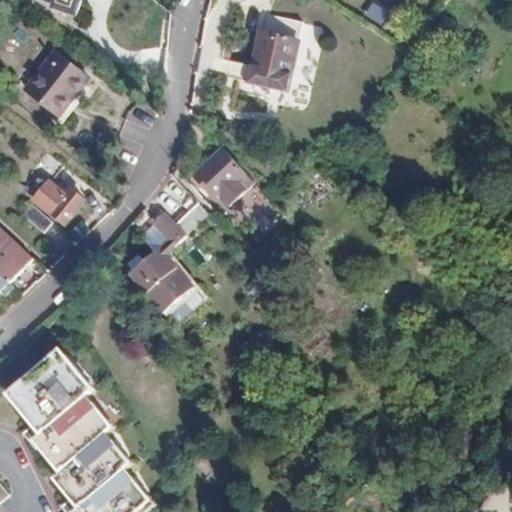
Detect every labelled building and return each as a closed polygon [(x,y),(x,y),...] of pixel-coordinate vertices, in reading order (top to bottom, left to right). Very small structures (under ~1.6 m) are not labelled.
[(46,0),(45,5),(68,15),(74,0),(46,0)] [(285,89),(298,39),(296,39),(299,29),(300,26),(268,17),(267,22),(255,65),(219,56),(214,71),(285,89)] [(89,81),(59,57),(28,94),(58,118),(89,81)] [(244,176),(225,155),(221,151),(193,177),(207,192),(215,185),(223,194),(244,176)] [(38,169),(42,172),(54,184),(66,170),(49,156),(38,169)] [(38,201),(54,216),(66,226),(84,205),(73,194),(68,201),(52,186),(54,184),(42,172),(31,185),(43,196),(38,201)] [(232,213),(246,226),(271,199),(257,186),(232,213)] [(44,234),(52,225),(32,207),(24,216),(44,234)] [(174,243),(185,232),(163,210),(153,220),(174,243)] [(168,314),(200,287),(174,256),(179,249),(174,243),(136,276),(168,314)] [(275,277),(290,263),(281,254),(277,258),(266,246),(258,253),(269,264),(266,267),(275,277)] [(0,274),(11,285),(13,287),(25,274),(0,247),(0,274)] [(0,296),(11,285),(0,274),(0,296)] [(151,511),(125,480),(133,473),(108,443),(116,438),(89,406),(95,400),(59,358),(12,398),(48,440),(41,445),(68,478),(59,484),(83,511),(151,511)] [(309,402),(327,387),(320,379),(303,394),(309,402)] [(3,511),(17,499),(0,479),(0,508),(2,511),(3,511)]
